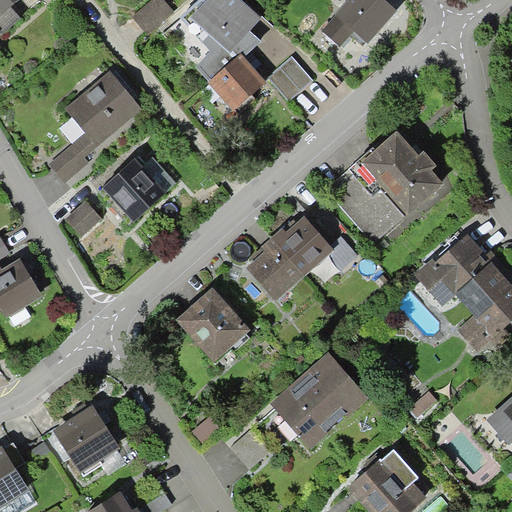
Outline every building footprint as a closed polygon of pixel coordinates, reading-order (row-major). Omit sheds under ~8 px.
[(19,0),(0,0),(0,16),(11,7),(19,0)] [(175,12),(165,0),(151,0),(132,16),(148,35),(175,12)] [(205,0),(198,0),(180,17),(203,42),(210,34),(191,17),(206,1),(205,0)] [(261,18),(241,0),(206,0),(206,1),(191,17),(210,34),(203,42),(211,50),(197,66),(209,81),(208,82),(234,112),(267,82),(244,57),(262,41),(250,31),(261,18)] [(397,10),(385,0),(347,0),(321,30),(340,47),(350,36),(354,31),(367,42),(368,43),(397,10)] [(21,18),(11,7),(0,16),(0,32),(2,35),(21,18)] [(354,31),(350,36),(363,46),(367,42),(354,31)] [(292,56),(268,78),(288,101),(313,80),(292,56)] [(143,109),(110,70),(65,108),(72,117),(86,133),(97,147),(143,109)] [(72,117),(60,128),(73,144),(86,133),(72,117)] [(326,189),(375,244),(404,218),(406,219),(445,185),(432,170),(438,166),(424,150),(419,155),(397,130),(375,149),(373,147),(326,189)] [(97,147),(86,133),(73,144),(49,163),(65,182),(89,163),(84,157),(97,147)] [(153,158),(142,167),(165,192),(175,182),(153,158)] [(135,159),(103,187),(134,222),(167,194),(165,192),(142,167),(135,159)] [(102,219),(86,200),(65,219),(82,237),(102,219)] [(282,227),(271,237),(305,275),(327,256),(334,249),(331,245),(304,215),(286,232),(282,227)] [(486,254),(468,233),(435,261),(432,258),(415,273),(430,290),(443,279),(456,294),(474,315),(457,330),(477,352),(511,320),(511,274),(490,250),(486,254)] [(0,259),(10,253),(0,236),(0,259)] [(358,255),(341,236),(331,245),(334,249),(327,256),(341,271),(358,255)] [(276,301),(305,275),(271,237),(261,247),(265,251),(246,267),(276,301)] [(0,307),(7,318),(43,296),(20,259),(2,270),(0,267),(0,307)] [(443,279),(430,290),(443,305),(456,294),(443,279)] [(251,329),(213,286),(176,319),(214,362),(230,348),(246,334),(251,329)] [(250,338),(246,334),(230,348),(234,352),(250,338)] [(369,398),(328,352),(271,404),(312,449),(369,398)] [(437,401),(429,391),(408,409),(416,419),(437,401)] [(511,396),(486,420),(510,445),(511,442),(511,396)] [(75,416),(88,407),(85,403),(72,411),(75,416)] [(75,416),(53,429),(71,457),(81,472),(99,461),(117,449),(120,448),(92,404),(88,407),(75,416)] [(211,415),(192,431),(203,443),(221,427),(211,415)] [(271,450),(252,428),(230,447),(249,469),(271,450)] [(71,457),(53,429),(41,437),(44,442),(50,451),(59,465),(71,457)] [(25,462),(13,442),(4,448),(2,446),(0,446),(0,507),(29,490),(16,468),(25,462)] [(34,462),(50,451),(44,442),(28,452),(34,462)] [(126,464),(117,449),(99,461),(102,465),(108,475),(126,464)] [(409,511),(426,497),(413,482),(419,477),(394,449),(382,459),(380,458),(347,487),(369,511),(409,511)] [(84,477),(102,465),(99,461),(81,472),(84,477)] [(20,511),(36,502),(29,490),(0,507),(0,511),(20,511)] [(132,510),(120,491),(87,511),(140,511),(137,507),(132,510)] [(165,493),(143,507),(145,511),(160,511),(172,504),(165,493)]
